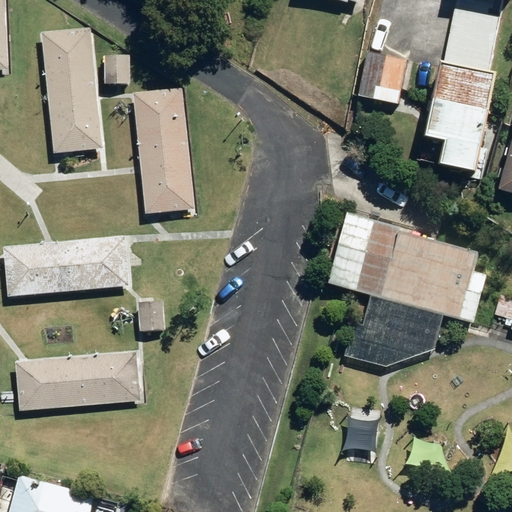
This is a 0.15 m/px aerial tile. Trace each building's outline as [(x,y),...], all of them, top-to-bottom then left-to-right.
[(0,0),(0,72),(10,72),(7,0),(0,0)] [(467,0),(462,26),(497,32),(503,0),(467,0)] [(490,71),(497,32),(462,26),(439,139),(455,142),(450,167),(486,173),(505,74),(490,71)] [(46,33),(59,156),(106,151),(93,28),(46,33)] [(364,100),(403,106),(410,60),(371,54),(364,100)] [(109,57),(109,84),(133,84),(132,57),(109,57)] [(138,94),(152,216),(198,211),(185,89),(138,94)] [(449,318),(478,326),(491,277),(479,273),(484,255),(441,242),(417,236),(407,233),(407,230),(354,215),(334,285),(376,297),(449,318)] [(7,248),(11,298),(131,287),(127,237),(7,248)] [(494,309),(511,314),(511,295),(500,291),(494,309)] [(357,321),(347,356),(391,368),(440,349),(449,318),(376,297),(368,324),(357,321)] [(142,305),(144,333),(169,331),(167,304),(142,305)] [(21,364),(25,412),(143,403),(139,354),(21,364)] [(25,478),(15,511),(95,511),(99,497),(25,478)]
